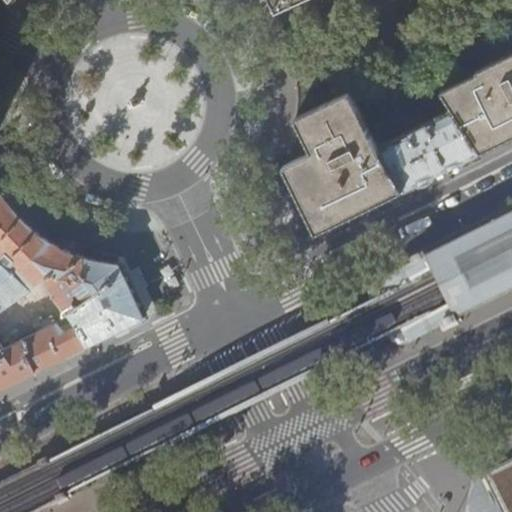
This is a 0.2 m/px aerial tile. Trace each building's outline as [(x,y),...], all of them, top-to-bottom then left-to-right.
[(511,51),(478,69),(479,71),(443,89),(443,94),(481,151),(494,144),(511,135),(511,51)] [(364,209),(405,188),(386,160),(375,136),(352,89),(299,117),(305,132),(313,150),(286,164),(292,178),(317,231),(327,227),(353,214),(364,209)] [(384,131),(375,136),(386,160),(405,188),(438,172),(481,151),(443,94),(438,97),(447,113),(388,141),(384,131)] [(423,107),(426,113),(432,110),(428,104),(423,107)] [(0,388),(35,371),(43,367),(112,333),(144,317),(119,263),(109,262),(96,259),(87,257),(68,249),(47,238),(40,232),(30,225),(18,213),(12,206),(5,196),(0,188),(0,388)] [(511,221),(500,227),(497,220),(489,223),(493,230),(433,261),(429,253),(426,255),(425,254),(409,262),(409,263),(409,264),(410,267),(380,281),(374,285),(373,290),(380,304),(357,315),(353,306),(329,318),(329,317),(322,321),(328,331),(324,333),(330,344),(336,356),(339,355),(345,365),(351,362),(351,361),(361,356),(365,354),(374,350),(370,340),(389,331),(394,341),(401,345),(410,344),(440,329),(442,332),(443,331),(443,332),(460,324),(459,323),(463,321),(459,314),(511,287),(511,221)] [(138,270),(128,273),(144,316),(153,312),(138,270)] [(511,511),(511,465),(489,476),(495,488),(500,499),(506,511),(511,511)] [(2,484),(15,511),(38,511),(44,509),(51,506),(32,468),(17,476),(2,484)]
